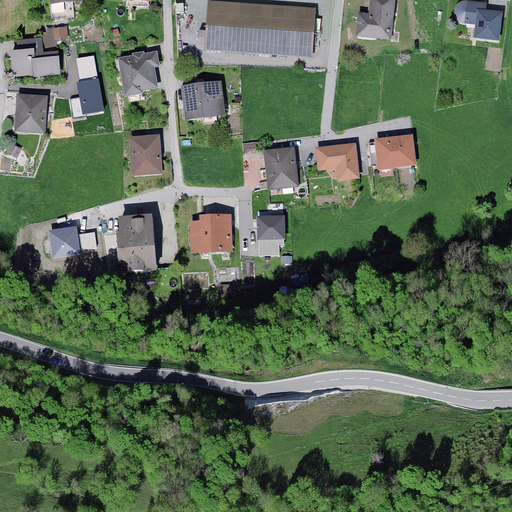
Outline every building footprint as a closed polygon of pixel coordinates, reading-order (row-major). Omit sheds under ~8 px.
[(389,41),(393,1),(381,0),(372,0),(370,20),(360,19),(358,38),(389,41)] [(485,8),(459,6),(458,21),(478,23),(476,39),(498,42),(501,17),(485,15),(485,8)] [(313,15),(210,7),(207,52),(310,59),(313,15)] [(41,54),(10,56),(12,76),(33,75),(33,78),(56,77),(54,57),(41,58),(41,54)] [(72,98),(74,115),(104,111),(95,54),(75,57),(81,97),(72,98)] [(156,55),(120,62),(127,96),(156,90),(152,69),(158,68),(156,55)] [(217,87),(183,91),(187,121),(221,117),(217,87)] [(45,101),(17,99),(15,133),(42,135),(45,101)] [(412,139),(375,143),(378,172),(415,168),(412,139)] [(157,140),(130,142),(132,175),(159,173),(157,140)] [(354,148),(316,152),(318,171),(338,169),(339,180),(357,179),(354,148)] [(291,152),(265,154),(268,190),(294,188),(291,152)] [(149,220),(119,222),(122,269),(153,267),(149,220)] [(192,227),(193,254),(229,253),(228,220),(202,221),(202,226),(192,227)] [(283,220),(256,221),(258,258),(279,257),(278,248),(285,248),(283,220)]
